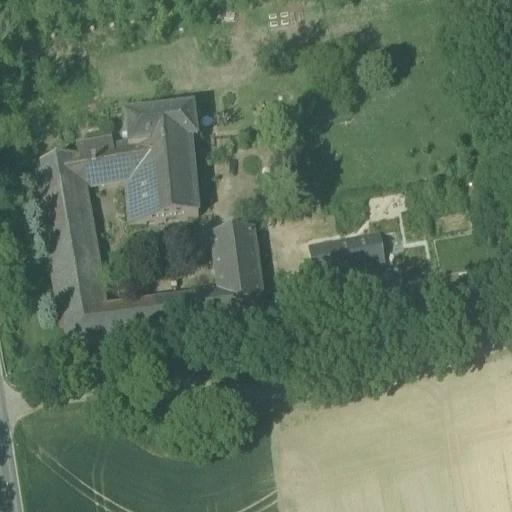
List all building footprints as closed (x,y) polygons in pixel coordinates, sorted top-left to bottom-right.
[(114,153),(118,180),(184,171),(181,149),(188,148),(183,112),(110,121),(114,153)] [(185,331),(256,321),(255,314),(243,236),(231,237),(229,224),(211,227),(213,240),(199,242),(207,297),(164,304),(97,313),(75,190),(118,182),(118,180),(114,153),(99,155),(97,143),(62,149),(64,160),(19,167),(50,350),(152,335),(154,335),(168,333),(185,331)] [(118,182),(124,229),(191,220),(184,171),(118,180),(118,182)] [(304,251),(310,282),(382,266),(375,235),(304,251)] [(312,289),(316,305),(318,318),(390,302),(384,273),(312,289)] [(320,325),(318,318),(316,305),(255,314),(256,321),(256,326),(300,320),(301,328),(320,325)]
